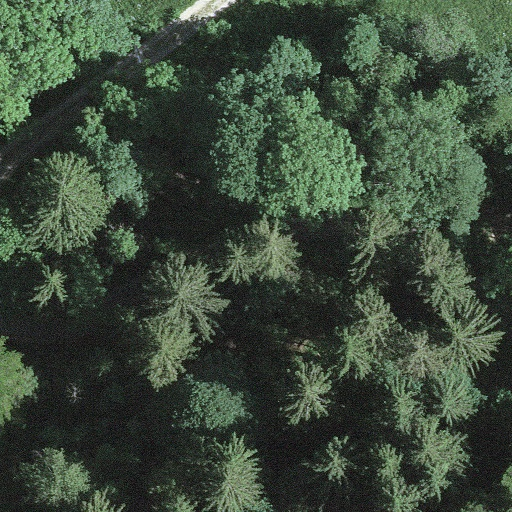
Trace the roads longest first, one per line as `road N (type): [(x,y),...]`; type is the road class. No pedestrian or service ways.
road 1 (track): [(0,317),(36,340),(108,316),(257,239),(356,224),(406,229),(449,257),(511,325)]
road 2 (track): [(222,0),(43,131),(0,176)]
